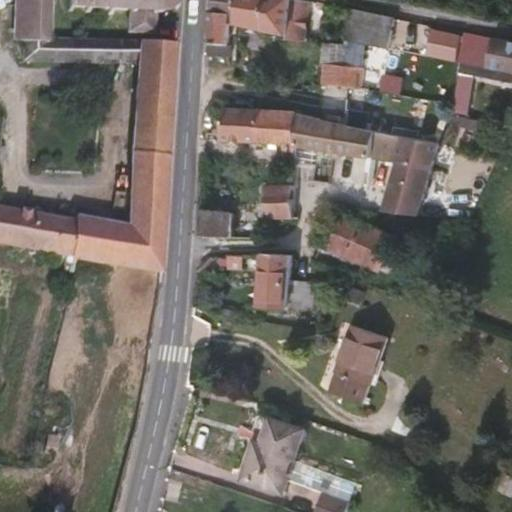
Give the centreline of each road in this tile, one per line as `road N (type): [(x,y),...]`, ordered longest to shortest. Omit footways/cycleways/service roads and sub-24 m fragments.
road 1 (tertiary): [(195,0),(179,276),(135,511)]
road 2 (residential): [(358,0),(511,28)]
